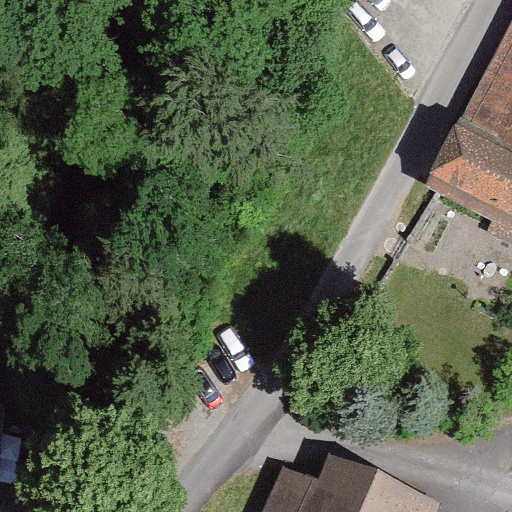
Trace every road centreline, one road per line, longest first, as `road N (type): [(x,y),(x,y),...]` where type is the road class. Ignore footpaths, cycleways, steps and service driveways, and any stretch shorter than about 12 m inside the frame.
road 1 (residential): [(252,424),(358,274),(504,0)]
road 2 (residential): [(252,424),(511,498)]
